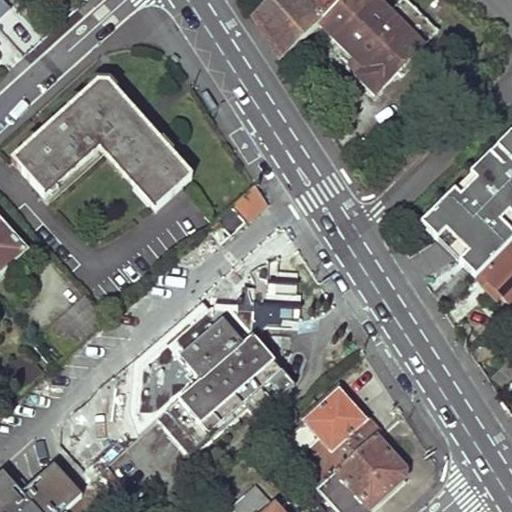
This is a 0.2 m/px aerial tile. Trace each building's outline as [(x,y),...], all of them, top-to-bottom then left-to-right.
[(271,42),(284,61),(319,26),(344,0),(317,0),(308,10),(298,0),(272,0),(254,18),(271,42)] [(388,15),(372,0),(344,0),(319,26),(354,62),(346,70),(376,97),(397,76),(402,79),(413,69),(408,65),(439,34),(404,1),(388,15)] [(13,163),(44,197),(101,148),(156,211),(192,180),(110,86),(97,86),(13,163)] [(511,134),(421,226),(438,242),(446,234),(468,255),(459,264),(476,281),(511,244),(511,234),(505,227),(511,219),(511,134)] [(243,224),(230,210),(206,232),(219,246),(243,224)] [(0,275),(24,253),(0,224),(0,275)] [(446,234),(438,242),(459,264),(468,255),(446,234)] [(496,293),(511,309),(511,247),(477,282),(492,297),(496,293)] [(106,322),(85,299),(45,335),(66,358),(106,322)] [(255,307),(254,326),(290,329),(292,310),(255,307)] [(158,427),(253,341),(253,316),(209,310),(140,368),(137,415),(156,419),(191,386),(194,389),(155,425),(158,427)] [(254,422),(294,388),(253,341),(158,427),(189,461),(246,414),(254,422)] [(45,377),(24,354),(1,375),(21,398),(45,377)] [(511,375),(511,363),(508,359),(491,376),(501,387),(511,375)] [(316,490),(372,439),(377,434),(340,391),(285,441),(312,472),(305,479),(316,490)] [(276,445),(267,435),(246,454),(254,462),(276,445)] [(404,471),(372,439),(316,490),(336,511),(368,511),(405,479),(404,471)] [(67,511),(82,499),(54,468),(21,497),(3,477),(0,479),(0,511),(67,511)] [(258,511),(267,504),(253,488),(230,508),(233,511),(258,511)]
